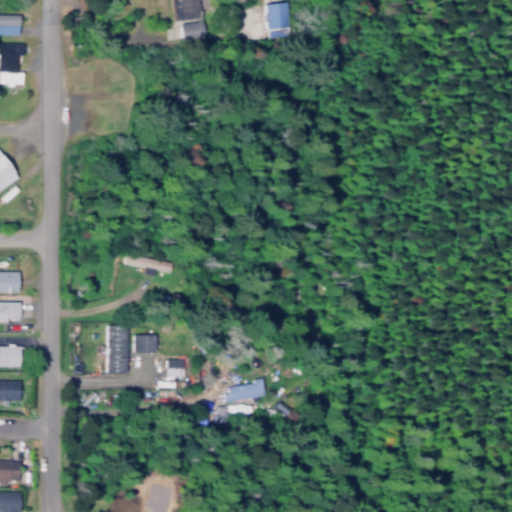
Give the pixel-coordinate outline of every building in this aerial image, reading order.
[(193,0),(195,13),(169,16),(166,0),(193,0)] [(259,0),(281,0),(285,25),(263,27),(259,0)] [(0,33),(17,33),(17,13),(0,13),(0,33)] [(175,20),(197,17),(199,34),(177,37),(175,20)] [(0,82),(20,83),(20,71),(15,71),(15,54),(20,54),(21,42),(0,41),(0,82)] [(0,188),(16,179),(0,152),(0,188)] [(0,291),(17,292),(17,271),(0,270),(0,291)] [(0,320),(17,321),(18,301),(0,300),(0,320)] [(125,372),(124,324),(103,325),(104,372),(125,372)] [(152,352),(152,334),(127,334),(127,352),(152,352)] [(0,365),(18,366),(19,345),(0,344),(0,365)] [(179,375),(179,358),(161,358),(162,376),(179,375)] [(18,381),(0,380),(0,399),(17,400),(18,381)] [(219,382),(220,400),(259,399),(258,381),(219,382)] [(0,480),(15,481),(16,460),(0,459),(0,480)] [(0,511),(16,511),(17,492),(0,491),(0,511)]
